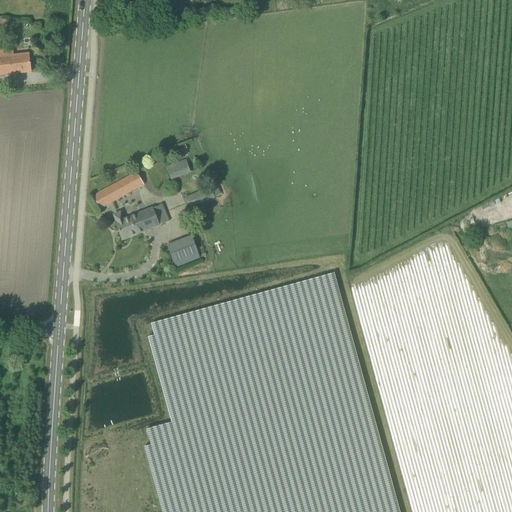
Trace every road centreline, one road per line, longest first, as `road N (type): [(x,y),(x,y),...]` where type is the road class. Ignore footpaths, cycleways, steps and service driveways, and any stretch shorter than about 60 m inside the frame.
road 1 (primary): [(57,329),(84,0)]
road 2 (primary): [(50,511),(57,329)]
